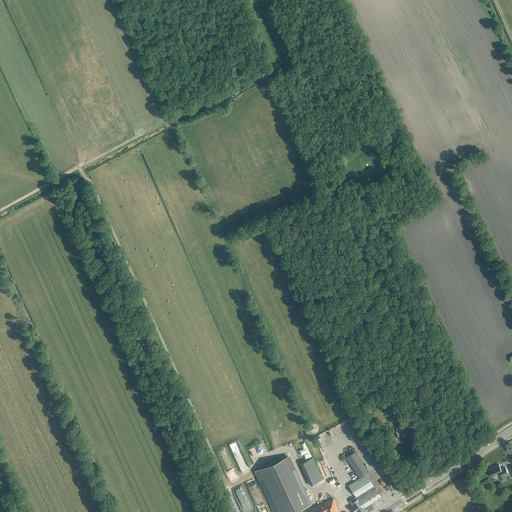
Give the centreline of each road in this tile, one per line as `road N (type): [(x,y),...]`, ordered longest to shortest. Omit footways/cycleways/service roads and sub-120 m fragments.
road 1 (track): [(79,167),(239,511)]
road 2 (track): [(0,210),(140,135)]
road 3 (tertiary): [(385,511),(511,430)]
